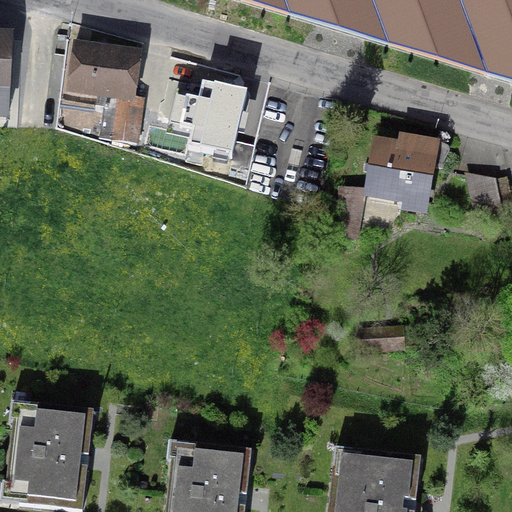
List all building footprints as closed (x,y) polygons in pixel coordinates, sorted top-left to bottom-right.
[(511,0),(231,0),(511,83),(511,0)] [(0,38),(0,105),(9,106),(10,85),(12,39),(0,38)] [(141,56),(76,46),(70,90),(99,94),(97,106),(103,107),(99,140),(136,145),(143,101),(134,99),(141,56)] [(398,151),(377,146),(366,192),(430,204),(441,148),(400,139),(398,151)] [(493,184),(470,177),(477,218),(511,206),(507,179),(493,184)] [(358,240),(366,192),(341,188),(333,235),(358,240)] [(402,330),(361,332),(362,352),(403,350),(402,330)] [(84,414),(17,407),(7,496),(75,503),(84,414)] [(242,511),(248,447),(169,441),(163,511),(242,511)] [(413,511),(418,460),(337,453),(332,511),(413,511)]
